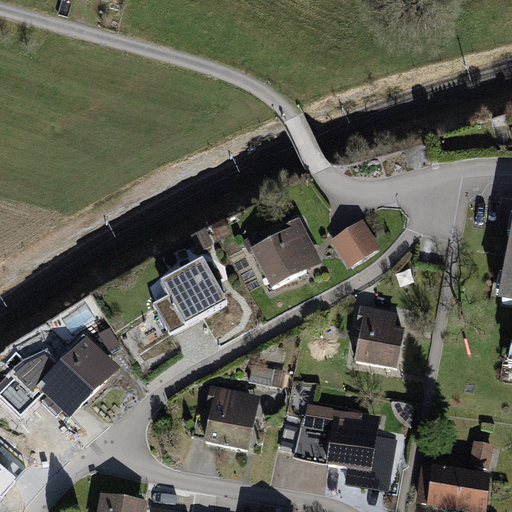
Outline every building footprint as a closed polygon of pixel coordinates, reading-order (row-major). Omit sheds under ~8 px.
[(225,222),(212,229),(218,241),(231,235),(225,222)] [(266,231),(243,243),(249,255),(252,254),(272,292),(322,266),(299,222),(280,232),(283,237),(272,243),(266,231)] [(364,224),(332,244),(350,272),(382,251),(364,224)] [(511,243),(500,309),(511,310),(511,243)] [(168,299),(153,307),(170,338),(227,308),(203,264),(161,286),(168,299)] [(398,317),(361,311),(358,330),(363,331),(356,368),(399,376),(406,333),(395,331),(398,317)] [(111,330),(99,337),(109,354),(121,347),(111,330)] [(42,385),(36,391),(69,424),(120,373),(84,337),(65,357),(50,342),(24,368),(42,385)] [(287,373),(254,367),(251,386),(284,392),(287,373)] [(261,400),(211,389),(206,411),(212,412),(204,447),(248,457),(261,400)] [(384,420),(307,405),(304,420),(297,456),(296,460),(329,466),(328,471),(373,480),(384,420)] [(297,456),(304,420),(288,416),(280,452),(297,456)] [(494,449),(474,445),(469,468),(489,472),(494,449)] [(487,511),(492,480),(423,471),(417,511),(424,511),(487,511)] [(146,511),(147,508),(101,500),(99,511),(146,511)]
